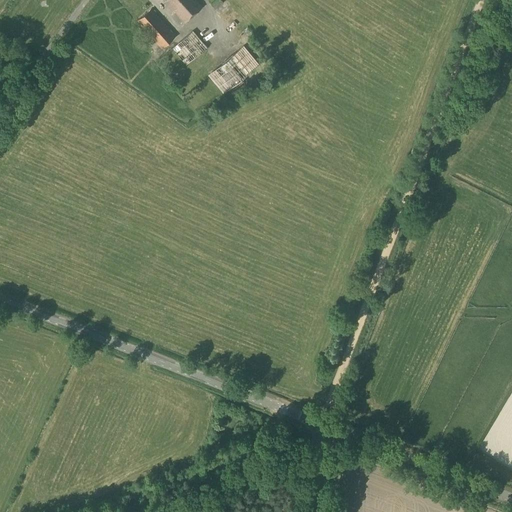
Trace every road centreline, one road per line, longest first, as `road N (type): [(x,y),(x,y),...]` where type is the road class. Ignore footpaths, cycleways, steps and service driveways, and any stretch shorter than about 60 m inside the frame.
road 1 (track): [(320,425),(481,0)]
road 2 (unclassified): [(320,425),(0,300)]
road 3 (unclassified): [(511,500),(320,425)]
